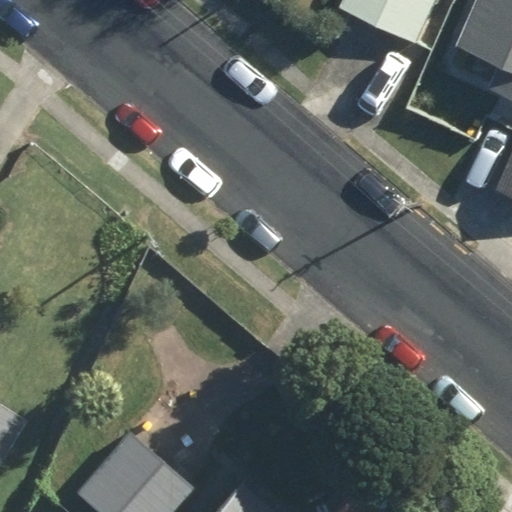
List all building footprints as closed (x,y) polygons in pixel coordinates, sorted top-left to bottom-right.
[(440,0),(351,0),(347,10),(420,44),(440,0)] [(511,98),(511,0),(485,0),(467,48),(501,61),(490,90),(511,98)] [(0,450),(21,417),(0,404),(0,450)] [(133,431),(79,490),(102,511),(171,511),(194,487),(133,431)] [(277,511),(233,474),(200,511),(277,511)]
